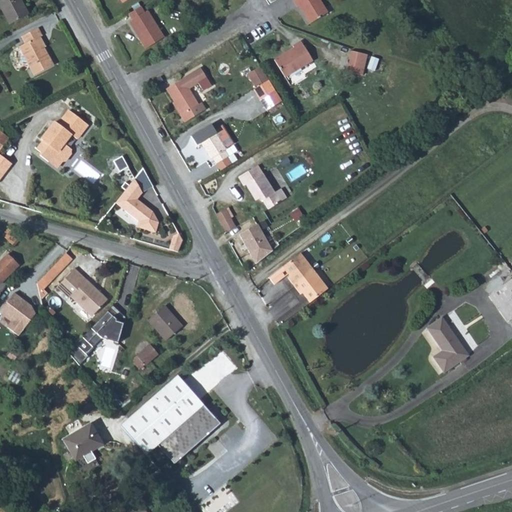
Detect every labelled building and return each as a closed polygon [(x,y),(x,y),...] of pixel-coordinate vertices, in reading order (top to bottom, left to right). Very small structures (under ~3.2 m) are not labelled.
[(17,0),(2,0),(0,1),(0,11),(7,26),(26,17),(17,0)] [(295,0),(292,2),(297,10),(300,9),(310,26),(327,15),(319,2),(317,0),(295,0)] [(142,8),(126,17),(130,25),(128,26),(139,41),(140,40),(147,49),(160,40),(142,8)] [(24,46),(17,49),(33,77),(52,67),(41,49),(39,50),(34,41),(40,38),(36,30),(20,38),(24,46)] [(140,40),(139,41),(137,42),(142,52),(147,49),(140,40)] [(295,51),(275,63),(285,80),(314,62),(301,43),(293,48),(295,51)] [(349,50),(347,71),(365,73),(368,52),(349,50)] [(259,70),(250,75),(243,79),(251,92),(252,92),(258,88),(267,82),(259,70)] [(200,71),(167,91),(182,116),(180,117),(184,125),(207,111),(203,104),(199,106),(189,91),(207,81),(200,71)] [(152,83),(155,87),(163,82),(160,78),(152,83)] [(258,88),(252,92),(259,102),(274,93),(267,82),(258,88)] [(259,102),(266,113),(280,103),(274,93),(259,102)] [(88,123),(69,109),(59,124),(55,122),(43,139),(45,141),(42,146),(43,147),(40,151),(43,153),(42,156),(50,162),(51,161),(59,160),(63,162),(64,161),(67,160),(72,153),(72,150),(73,148),(65,143),(71,133),(78,138),(88,123)] [(213,161),(216,167),(227,160),(229,159),(226,153),(228,152),(211,126),(191,138),(197,147),(201,145),(211,161),(213,161)] [(0,156),(0,180),(11,164),(0,156)] [(123,156),(115,160),(120,170),(128,166),(123,156)] [(51,161),(50,162),(58,168),(63,162),(59,160),(51,161)] [(227,160),(216,167),(221,173),(231,166),(227,160)] [(258,168),(239,180),(244,188),(247,186),(256,201),(259,200),(261,204),(264,203),(269,211),(286,201),(274,181),(270,184),(258,168)] [(135,180),(117,204),(138,222),(137,229),(156,234),(159,223),(153,212),(138,200),(143,194),(135,180)] [(298,207),(291,212),(297,221),(304,216),(298,207)] [(224,212),(216,217),(225,235),(234,230),(224,212)] [(239,232),(252,262),(273,253),(260,223),(239,232)] [(9,231),(2,237),(11,246),(17,240),(9,231)] [(173,238),(168,251),(180,255),(184,242),(179,234),(173,238)] [(19,266),(7,255),(0,262),(0,284),(1,286),(19,266)] [(287,280),(293,288),(313,273),(299,255),(282,269),(289,279),(287,280)] [(51,268),(41,279),(48,286),(58,275),(51,268)] [(73,268),(64,277),(70,283),(77,277),(82,281),(85,279),(73,268)] [(313,273),(293,288),(300,297),(302,295),(309,305),(327,291),(313,273)] [(70,283),(64,277),(55,287),(66,298),(69,296),(89,315),(105,299),(85,279),(82,281),(77,277),(70,283)] [(511,279),(487,297),(505,323),(511,317),(511,279)] [(14,294),(0,311),(0,314),(11,323),(7,328),(20,338),(39,313),(14,294)] [(162,308),(147,320),(163,342),(179,329),(162,308)] [(67,352),(80,366),(85,361),(83,358),(103,337),(119,342),(124,323),(115,315),(110,310),(93,327),(67,352)] [(441,320),(428,330),(443,352),(433,360),(441,373),(465,356),(441,320)] [(147,346),(133,357),(141,367),(155,356),(147,346)] [(141,367),(133,357),(128,361),(136,371),(141,367)] [(6,379),(18,387),(25,376),(12,370),(6,379)] [(120,428),(144,455),(155,446),(165,455),(174,464),(218,424),(176,377),(120,428)] [(108,395),(117,406),(123,402),(113,391),(108,395)] [(89,424),(61,439),(77,467),(91,458),(87,450),(91,448),(92,449),(101,444),(89,424)] [(155,446),(144,455),(154,466),(165,455),(155,446)]
